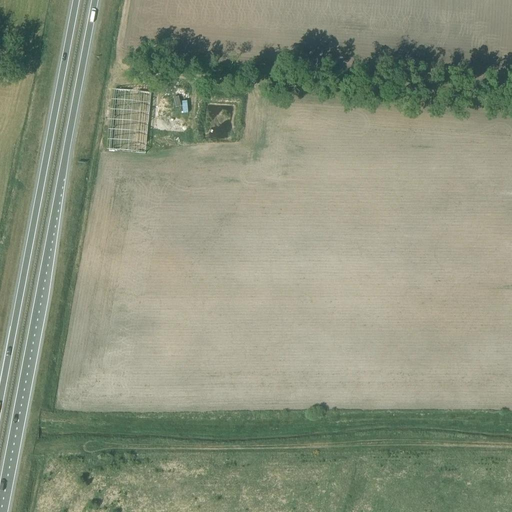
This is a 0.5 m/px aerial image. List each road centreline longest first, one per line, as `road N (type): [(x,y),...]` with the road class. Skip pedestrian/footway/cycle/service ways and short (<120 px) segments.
road 1 (trunk): [(0,496),(95,0)]
road 2 (trunk): [(74,0),(0,394)]
